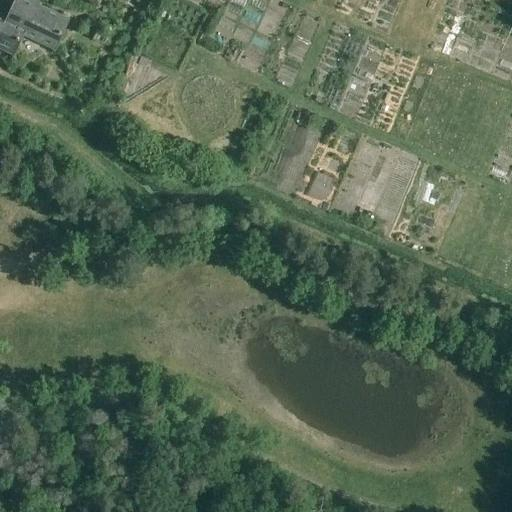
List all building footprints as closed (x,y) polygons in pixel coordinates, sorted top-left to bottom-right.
[(71,22),(39,7),(42,0),(6,0),(6,1),(14,4),(7,20),(0,17),(0,49),(16,56),(24,37),(58,52),(71,22)] [(247,36),(257,11),(243,5),(234,31),(247,36)] [(311,41),(316,17),(294,13),(289,37),(311,41)] [(207,41),(220,46),(230,19),(217,14),(207,41)] [(97,42),(105,25),(92,19),(88,26),(94,29),(90,38),(97,42)] [(374,66),(380,45),(357,39),(351,59),(374,66)] [(303,190),(311,172),(292,164),(285,182),(303,190)] [(327,198),(335,175),(315,168),(307,192),(327,198)]
